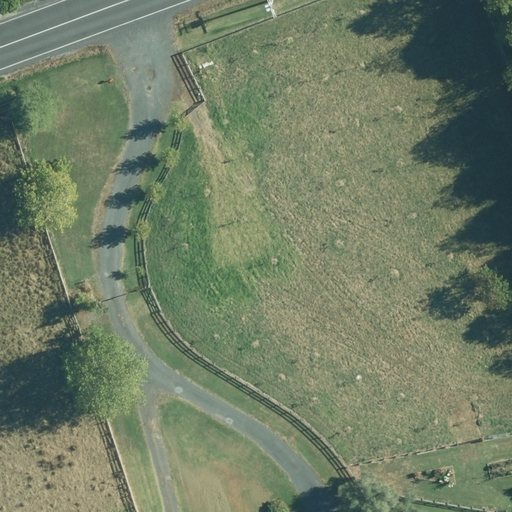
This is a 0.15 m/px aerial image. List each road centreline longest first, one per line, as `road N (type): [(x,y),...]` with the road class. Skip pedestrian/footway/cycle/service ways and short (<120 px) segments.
road 1 (unknown): [(134,0),(159,68),(161,105),(125,258),(127,294),(153,375)]
road 2 (unclassified): [(0,46),(126,0)]
